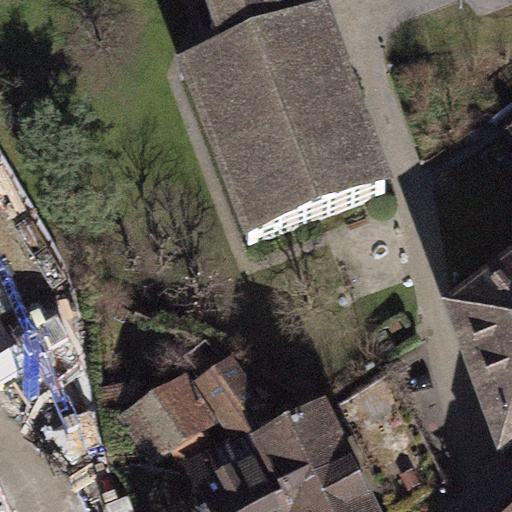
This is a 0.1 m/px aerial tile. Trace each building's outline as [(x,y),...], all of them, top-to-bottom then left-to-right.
[(199,0),(209,26),(279,0),(199,0)] [(256,276),(406,222),(341,40),(301,55),(288,18),(217,44),(230,80),(190,95),(256,276)] [(0,290),(31,272),(0,220),(0,290)] [(511,280),(454,321),(503,464),(511,458),(511,280)] [(196,511),(404,511),(446,490),(387,379),(273,438),(234,364),(117,425),(150,486),(176,473),(196,511)]
